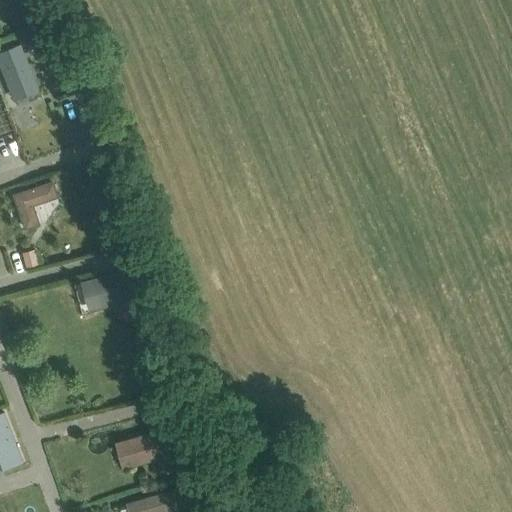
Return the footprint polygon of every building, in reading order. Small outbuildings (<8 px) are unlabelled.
[(39,11),(34,0),(6,0),(11,10),(7,12),(11,22),(39,11)] [(40,34),(45,47),(58,42),(53,29),(40,34)] [(0,70),(11,99),(37,89),(19,42),(0,49),(0,70)] [(32,204),(56,195),(51,180),(12,193),(23,228),(37,223),(32,204)] [(37,253),(47,251),(44,235),(34,237),(37,253)] [(37,263),(33,250),(21,254),(25,266),(37,263)] [(125,298),(118,272),(79,283),(86,308),(125,298)] [(140,300),(124,304),(128,319),(144,315),(140,300)] [(4,410),(0,411),(0,457),(3,465),(22,458),(4,410)] [(114,441),(122,468),(169,455),(162,428),(114,441)] [(182,454),(166,458),(170,473),(186,469),(182,454)] [(126,502),(128,511),(162,511),(193,502),(187,484),(126,502)]
